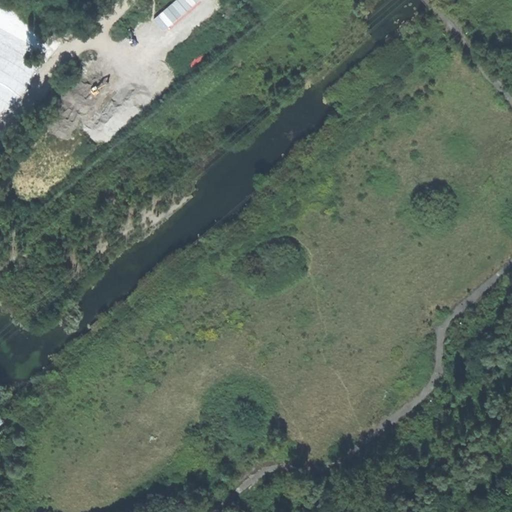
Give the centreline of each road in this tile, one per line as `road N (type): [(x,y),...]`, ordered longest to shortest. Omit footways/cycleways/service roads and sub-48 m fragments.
road 1 (track): [(209,511),(266,466),(339,466),(435,382),(443,324),(511,265)]
road 2 (track): [(0,130),(30,104),(47,70),(129,0)]
